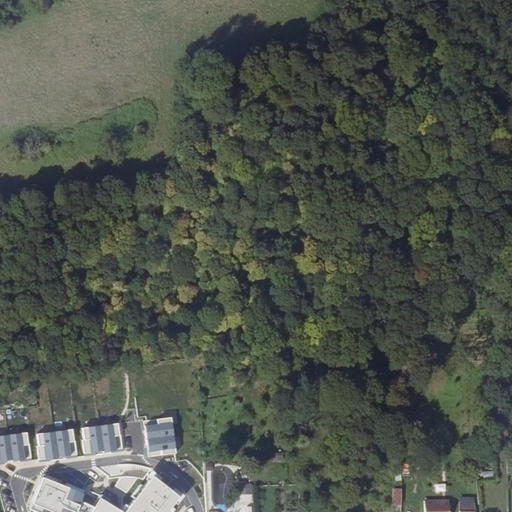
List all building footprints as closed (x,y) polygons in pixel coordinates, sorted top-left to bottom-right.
[(145,425),(149,457),(174,454),(170,418),(158,419),(158,423),(145,425)] [(83,454),(122,449),(118,424),(82,429),(83,441),(82,441),(83,454)] [(38,459),(77,454),(73,429),(37,434),(38,446),(36,447),(38,459)] [(0,462),(30,459),(27,433),(0,435),(0,462)] [(270,453),(271,461),(280,460),(280,453),(270,453)] [(84,493),(39,476),(29,510),(34,511),(166,511),(179,497),(152,473),(122,511),(121,511),(99,498),(93,507),(81,501),(84,493)] [(433,484),(433,492),(444,492),(444,483),(433,484)] [(394,505),(402,505),(402,490),(395,490),(394,505)] [(425,511),(412,511),(435,511),(435,499),(424,500),(425,511)] [(458,500),(458,511),(474,511),(472,499),(458,500)] [(410,500),(410,511),(412,511),(425,511),(424,500),(410,500)]
